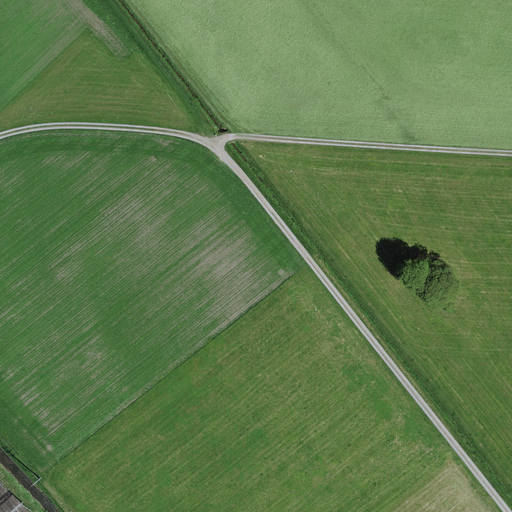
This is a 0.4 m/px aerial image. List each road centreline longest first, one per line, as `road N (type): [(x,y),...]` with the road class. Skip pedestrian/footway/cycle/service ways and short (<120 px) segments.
road 1 (track): [(511,511),(220,143)]
road 2 (track): [(511,150),(236,132),(220,143)]
road 3 (track): [(220,143),(41,127),(0,141)]
